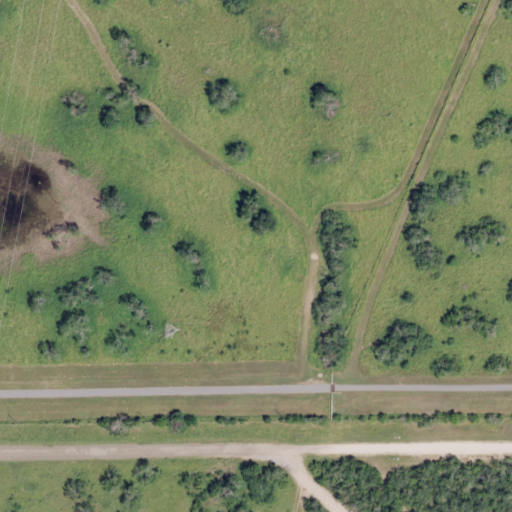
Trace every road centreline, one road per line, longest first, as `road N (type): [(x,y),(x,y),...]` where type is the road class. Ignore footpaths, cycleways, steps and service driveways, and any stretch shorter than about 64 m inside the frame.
road 1 (residential): [(0,452),(511,446)]
road 2 (residential): [(0,395),(511,391)]
